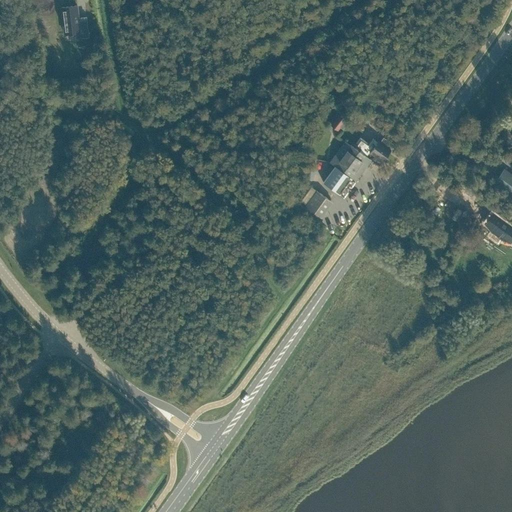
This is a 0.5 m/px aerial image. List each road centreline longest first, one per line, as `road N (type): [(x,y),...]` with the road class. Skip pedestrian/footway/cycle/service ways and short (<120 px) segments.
road 1 (tertiary): [(214,448),(511,31)]
road 2 (unclassified): [(214,448),(58,333)]
